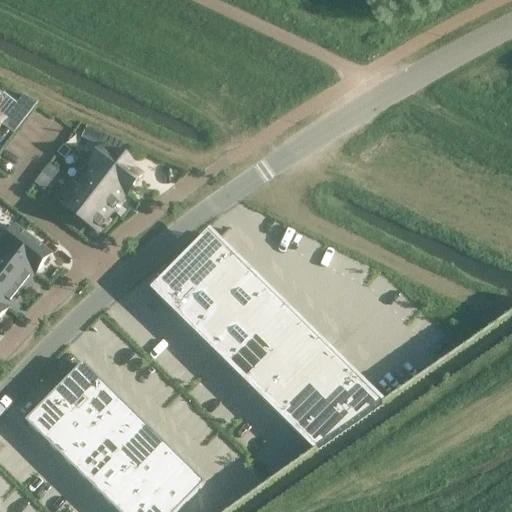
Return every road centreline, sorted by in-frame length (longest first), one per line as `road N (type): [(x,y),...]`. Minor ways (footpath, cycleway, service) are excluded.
road 1 (unclassified): [(115,276),(343,115),(511,24)]
road 2 (unclassified): [(0,397),(115,276)]
road 3 (residential): [(0,188),(115,276)]
